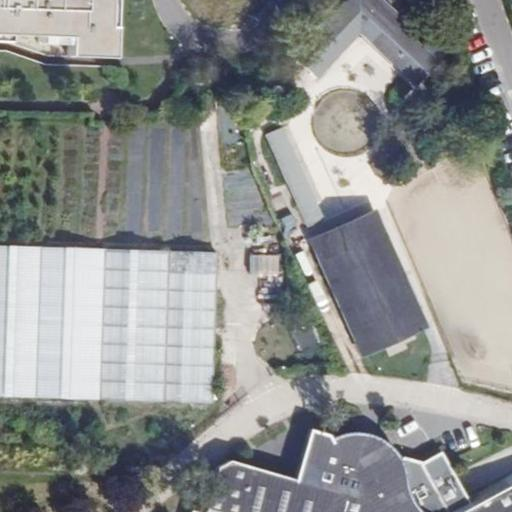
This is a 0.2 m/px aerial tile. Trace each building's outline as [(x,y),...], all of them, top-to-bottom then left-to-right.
[(0,0),(0,42),(15,43),(16,37),(44,37),(44,44),(74,45),(74,57),(119,58),(120,0),(0,0)] [(354,0),(303,56),(322,74),(366,26),(425,80),(443,61),(387,10),(391,5),(385,0),(354,0)] [(281,132),(269,138),(310,227),(322,221),(281,132)] [(388,220),(323,249),(376,372),(442,344),(388,220)] [(220,254),(0,247),(0,397),(214,405),(220,254)] [(281,259),(252,259),(252,277),(280,277),(281,259)] [(218,472),(202,511),(511,511),(511,485),(474,507),(462,486),(442,453),(423,463),(406,459),(404,462),(401,461),(395,452),(383,441),(371,437),(360,435),(352,435),(342,438),(337,442),(333,441),(329,437),(312,432),(296,482),(232,463),(218,472)]
